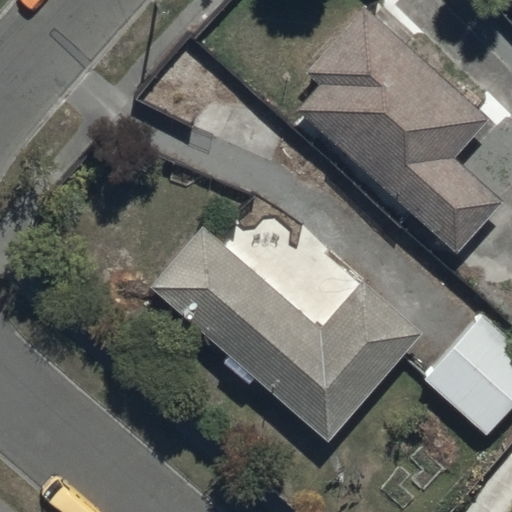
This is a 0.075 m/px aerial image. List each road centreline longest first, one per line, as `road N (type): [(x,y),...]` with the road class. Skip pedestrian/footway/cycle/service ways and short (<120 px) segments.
road 1 (residential): [(0,414),(115,511)]
road 2 (residential): [(87,0),(0,89)]
